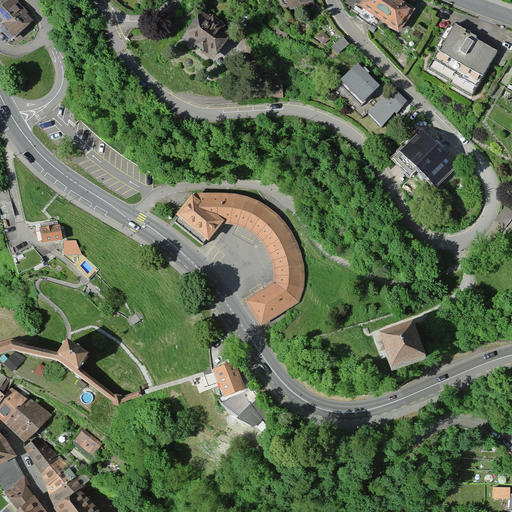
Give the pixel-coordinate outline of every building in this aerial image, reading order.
[(313,4),(311,0),(281,0),(286,9),(297,3),(300,10),(313,4)] [(364,0),(358,10),(398,36),(414,12),(394,0),(364,0)] [(34,23),(13,3),(0,17),(0,26),(17,42),(34,23)] [(212,31),(188,13),(170,36),(172,38),(169,43),(197,64),(214,41),(208,37),(212,31)] [(496,55),(453,28),(427,70),(471,96),(496,55)] [(331,49),(336,56),(348,46),(342,39),(331,49)] [(330,84),(356,110),(374,92),(348,66),(330,84)] [(276,88),(261,89),(261,101),(277,101),(276,88)] [(393,90),(368,116),(382,130),(408,104),(393,90)] [(453,167),(416,128),(392,151),(408,168),(405,171),(422,189),(438,174),(442,178),(453,167)] [(176,220),(208,245),(222,228),(236,229),(250,234),(263,245),(273,265),(274,287),(245,304),(261,329),(289,311),(299,304),(305,284),(303,264),(299,248),(292,233),(284,222),(269,210),(253,203),(235,198),(194,198),(190,203),(176,220)] [(511,217),(511,211),(506,207),(495,222),(505,229),(511,217)] [(59,228),(40,231),(43,247),(62,244),(59,228)] [(65,255),(81,255),(80,253),(76,242),(68,242),(64,242),(65,255)] [(13,256),(19,279),(44,264),(32,244),(13,256)] [(144,318),(140,313),(127,322),(131,328),(144,318)] [(415,324),(380,335),(386,354),(391,371),(426,360),(415,324)] [(58,362),(77,372),(86,356),(68,346),(58,362)] [(245,394),(231,366),(214,375),(228,403),(245,394)] [(0,381),(2,379),(0,377),(0,414),(29,442),(50,420),(17,388),(10,395),(0,385),(0,381)] [(277,415),(260,399),(251,406),(236,423),(259,434),(277,415)] [(85,428),(75,438),(93,455),(103,444),(85,428)] [(0,482),(11,501),(17,511),(33,497),(27,488),(30,486),(13,463),(22,457),(11,441),(0,430),(0,482)] [(41,438),(28,450),(49,484),(58,510),(59,511),(99,511),(81,493),(89,484),(81,478),(77,483),(65,472),(70,465),(41,438)] [(493,498),(510,499),(510,487),(493,486),(493,498)] [(17,511),(15,511),(46,511),(33,497),(17,511)]
